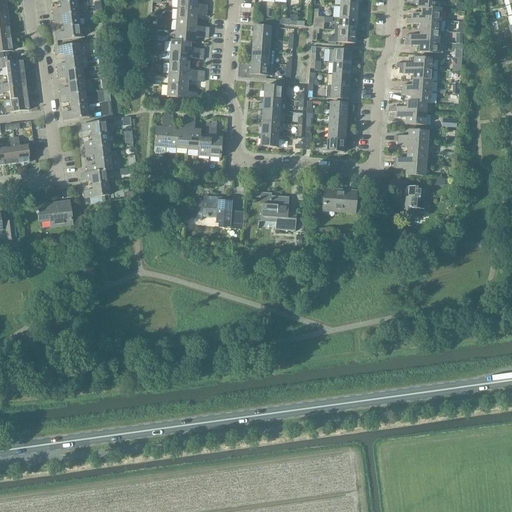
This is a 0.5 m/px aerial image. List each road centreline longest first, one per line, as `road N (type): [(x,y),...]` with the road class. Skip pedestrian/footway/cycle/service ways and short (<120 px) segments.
road 1 (primary): [(0,451),(511,381)]
road 2 (residential): [(393,0),(375,158),(364,170),(247,161),(235,152),(237,121),(226,93),(233,0)]
road 3 (residential): [(0,186),(45,180),(57,169),(42,48),(27,0)]
